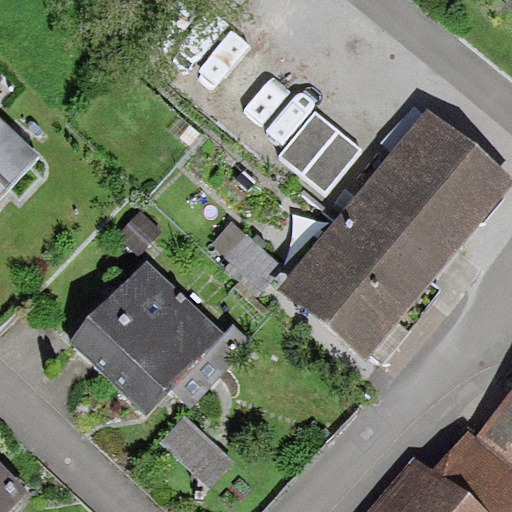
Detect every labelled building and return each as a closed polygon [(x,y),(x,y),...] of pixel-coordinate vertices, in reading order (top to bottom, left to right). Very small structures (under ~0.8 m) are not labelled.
[(237,51),(200,99),(334,201),(371,153),(237,51)] [(511,204),(420,125),(265,305),(357,384),(511,205),(511,204)] [(0,184),(23,160),(0,138),(0,184)] [(71,352),(138,414),(206,341),(138,279),(71,352)] [(458,418),(379,511),(511,511),(511,409),(485,441),(458,418)] [(157,450),(197,493),(221,471),(182,427),(157,450)] [(0,511),(9,504),(0,495),(0,511)]
